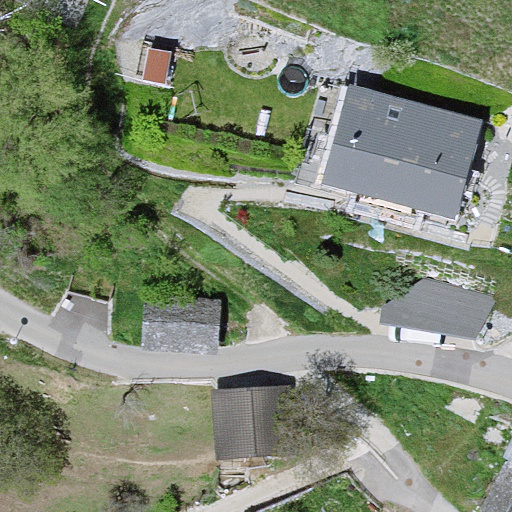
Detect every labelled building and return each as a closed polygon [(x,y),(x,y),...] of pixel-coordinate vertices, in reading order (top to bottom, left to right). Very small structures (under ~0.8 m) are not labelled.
[(479,129),(348,101),(326,204),(457,233),(479,129)] [(480,341),(494,291),(399,264),(385,313),(480,341)] [(221,302),(146,295),(142,347),(216,354),(220,319),(221,302)] [(286,391),(207,401),(216,472),(295,462),(286,391)] [(511,437),(494,466),(511,476),(511,437)]
